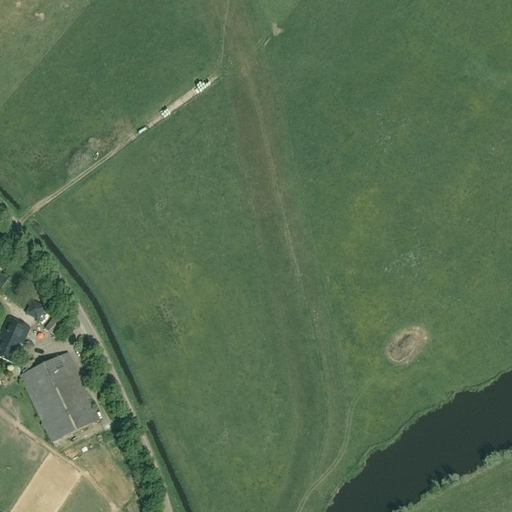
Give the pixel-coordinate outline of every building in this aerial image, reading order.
[(0,292),(9,279),(0,272),(0,292)] [(39,321),(45,307),(31,301),(25,315),(39,321)] [(57,339),(69,325),(56,315),(45,329),(57,339)] [(0,358),(14,364),(30,329),(8,318),(0,335),(0,358)] [(52,443),(99,420),(68,354),(20,376),(52,443)]
